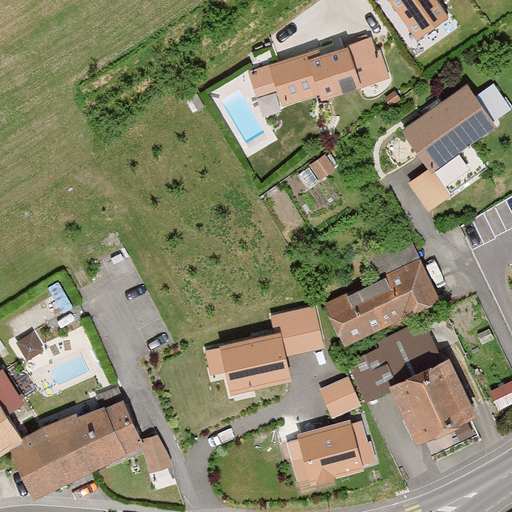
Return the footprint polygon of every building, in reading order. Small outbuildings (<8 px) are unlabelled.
[(393,0),(417,36),(451,14),(442,0),(393,0)] [(320,98),(389,75),(380,48),(376,49),(371,35),(307,56),(305,51),(247,70),(256,96),(277,90),(281,105),(318,93),(320,98)] [(431,172),(498,127),(467,82),(401,128),(431,172)] [(344,346),(441,305),(420,258),(324,299),(344,346)] [(278,329),(219,343),(230,391),(289,378),(278,329)] [(418,442),(481,410),(451,350),(387,381),(418,442)] [(0,450),(23,436),(8,412),(25,401),(2,366),(0,367),(0,450)] [(333,413),(364,402),(353,371),(322,383),(333,413)] [(498,402),(511,397),(511,380),(493,386),(498,402)] [(9,447),(34,497),(141,445),(140,439),(123,396),(77,414),(76,410),(43,424),(9,447)] [(350,418),(297,433),(310,480),(363,465),(350,418)] [(172,464),(157,432),(140,439),(141,445),(149,472),(172,464)]
